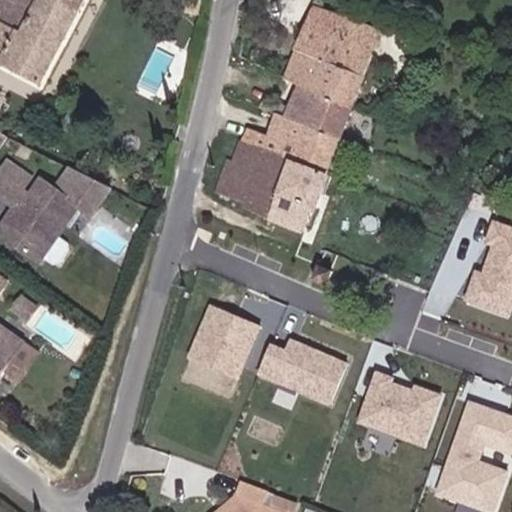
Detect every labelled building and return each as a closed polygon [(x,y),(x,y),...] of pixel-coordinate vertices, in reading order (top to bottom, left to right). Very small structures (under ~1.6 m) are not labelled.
[(0,57),(45,80),(86,0),(36,0),(23,24),(0,13),(0,57)] [(315,86),(355,103),(375,51),(331,32),(342,9),(319,0),(318,0),(287,73),(315,86)] [(383,27),(342,9),(331,32),(375,51),(383,27)] [(141,83),(155,91),(175,55),(161,47),(141,83)] [(273,106),(303,118),(315,86),(287,73),(273,106)] [(303,118),(344,136),(355,103),(315,86),(303,118)] [(273,106),(264,102),(251,138),(271,145),(270,148),(332,168),(344,136),(303,118),(273,106)] [(221,187),(311,226),(332,168),(270,148),(271,145),(251,138),(246,136),(221,187)] [(27,171),(3,154),(0,158),(0,185),(7,191),(14,190),(18,183),(27,171)] [(53,229),(74,199),(86,207),(105,180),(67,161),(52,183),(37,172),(26,188),(18,199),(10,201),(0,215),(0,230),(35,255),(38,250),(53,229)] [(18,199),(26,188),(18,183),(14,190),(7,191),(0,185),(0,193),(10,201),(18,199)] [(511,226),(493,220),(485,243),(490,245),(481,271),(475,269),(463,301),(511,318),(511,314),(511,226)] [(54,257),(65,243),(63,237),(53,229),(38,250),(49,258),(54,257)] [(340,279),(345,264),(323,259),(319,272),(340,279)] [(30,302),(13,290),(4,303),(21,315),(30,302)] [(254,323),(206,304),(183,359),(232,379),(254,323)] [(0,360),(17,336),(0,324),(0,360)] [(273,335),(257,376),(330,406),(346,365),(273,335)] [(375,373),(358,423),(420,445),(438,395),(375,373)] [(511,415),(467,400),(436,494),(489,511),(498,511),(511,472),(511,471),(478,461),(483,446),(511,455),(511,415)] [(241,491),(214,511),(298,511),(299,511),(267,500),(272,484),(247,475),(241,491)]
